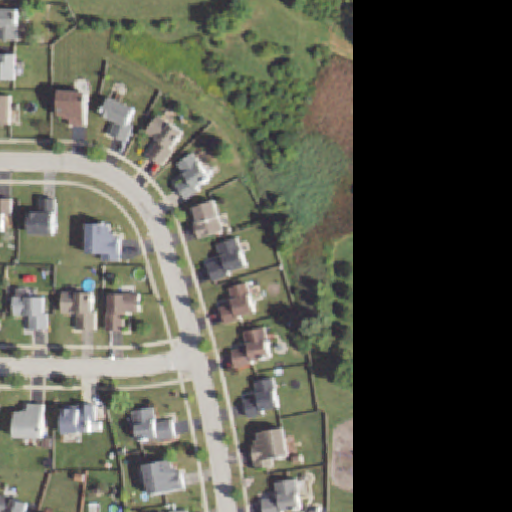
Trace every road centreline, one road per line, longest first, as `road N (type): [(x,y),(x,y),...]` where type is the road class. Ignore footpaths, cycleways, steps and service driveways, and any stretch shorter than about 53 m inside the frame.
road 1 (residential): [(213,511),(190,353),(152,214),(105,171),(79,163),(0,163)]
road 2 (residential): [(190,353),(107,364),(0,364)]
